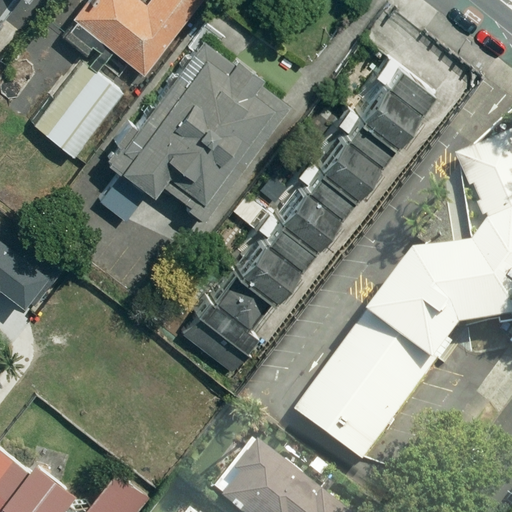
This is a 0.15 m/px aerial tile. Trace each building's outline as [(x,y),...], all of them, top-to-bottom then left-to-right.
[(61,0),(119,42),(150,0),(61,0)] [(196,0),(186,0),(87,124),(173,193),(277,63),(196,0)] [(377,24),(165,281),(211,319),(422,61),(377,24)] [(427,243),(306,405),(371,453),(464,325),(511,317),(511,132),(471,152),(501,220),(482,244),(427,243)] [(0,281),(11,289),(34,259),(0,233),(0,281)] [(128,347),(102,385),(144,413),(125,441),(169,470),(213,405),(128,347)] [(347,511),(254,440),(235,465),(253,479),(234,505),(243,511),(347,511)] [(20,466),(14,473),(0,459),(0,511),(57,511),(50,505),(56,499),(20,466)] [(134,511),(144,497),(101,469),(72,511),(134,511)]
